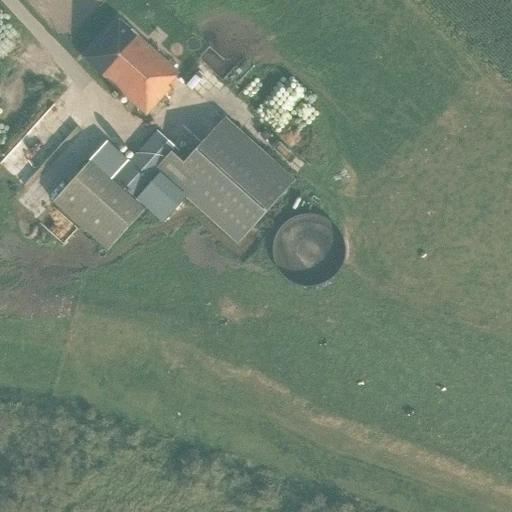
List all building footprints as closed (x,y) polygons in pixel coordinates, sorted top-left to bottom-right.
[(177,74),(119,21),(84,60),(145,116),(169,90),(166,86),(177,74)] [(260,84),(246,99),(304,152),(318,137),(260,84)] [(0,151),(0,160),(25,184),(37,171),(23,158),(66,113),(51,98),(0,151)] [(294,181),(225,118),(184,163),(175,155),(179,151),(157,130),(128,162),(106,140),(48,203),(99,251),(138,208),(131,202),(134,199),(158,221),(182,194),(237,244),(294,181)] [(334,226),(331,223),(328,221),(324,218),(320,217),(318,216),(313,215),(308,215),(303,215),(300,215),(297,216),(292,218),(288,221),(284,224),(280,228),(277,232),(275,236),(273,241),(272,246),(272,251),(272,255),(273,260),(274,264),(277,269),(279,272),(283,277),(286,279),(290,282),(294,284),(298,286),(302,286),(307,287),(311,287),(316,286),(320,285),(324,283),(327,281),(331,278),(335,275),(337,272),(339,268),(342,264),(343,259),(344,255),(344,250),(344,246),(343,243),(342,238),(340,233),(337,229),(334,226)]
